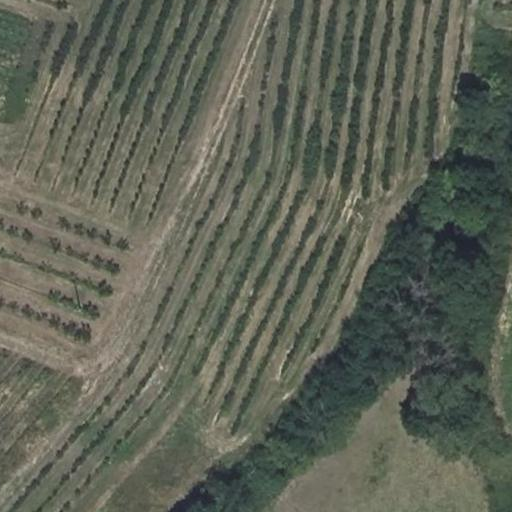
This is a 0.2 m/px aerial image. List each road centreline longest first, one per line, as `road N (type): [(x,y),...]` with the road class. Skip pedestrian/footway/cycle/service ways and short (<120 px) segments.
road 1 (track): [(0,339),(79,365),(97,364),(113,347),(218,130),(268,0)]
road 2 (track): [(0,497),(88,392),(97,364)]
